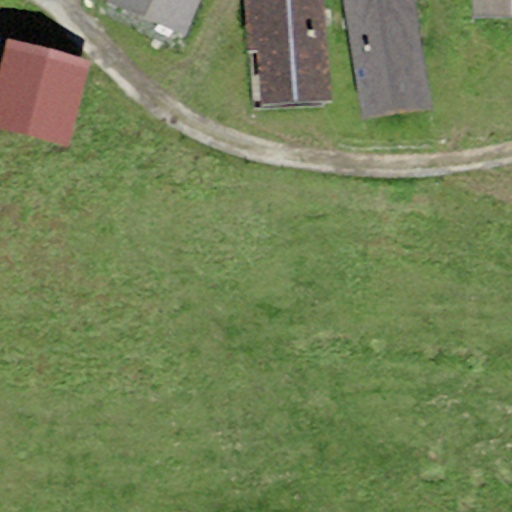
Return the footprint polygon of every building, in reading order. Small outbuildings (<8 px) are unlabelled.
[(106,0),(184,34),(198,0),(106,0)] [(330,100),(324,0),(244,0),(247,50),(257,50),(260,104),(330,100)] [(430,106),(412,0),(342,0),(362,118),(430,106)] [(511,14),(511,0),(473,0),(474,16),(511,14)] [(91,59),(7,37),(0,61),(0,125),(68,144),(91,59)]
